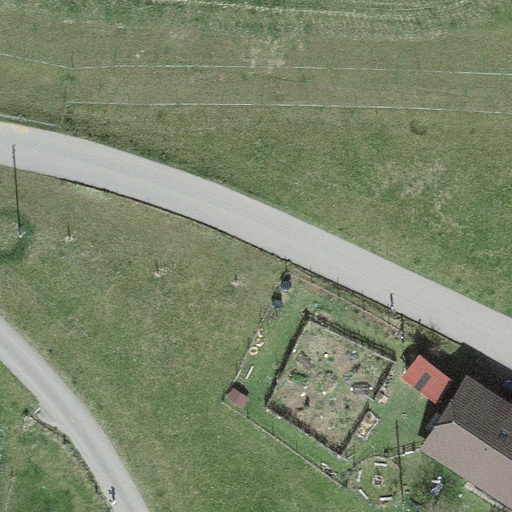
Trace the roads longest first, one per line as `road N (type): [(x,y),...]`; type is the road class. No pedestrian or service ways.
road 1 (unclassified): [(0,153),(199,202),(511,334)]
road 2 (unclassified): [(127,511),(95,447),(0,353)]
